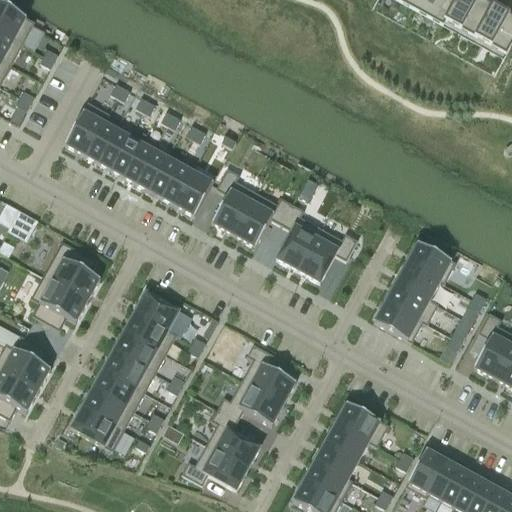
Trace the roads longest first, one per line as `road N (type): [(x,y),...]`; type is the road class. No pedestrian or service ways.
road 1 (residential): [(144,245),(30,456)]
road 2 (residential): [(144,245),(330,349)]
road 3 (residential): [(344,356),(511,447)]
road 4 (residential): [(344,356),(258,511)]
road 5 (residential): [(0,166),(144,245)]
road 6 (residential): [(389,242),(330,349)]
